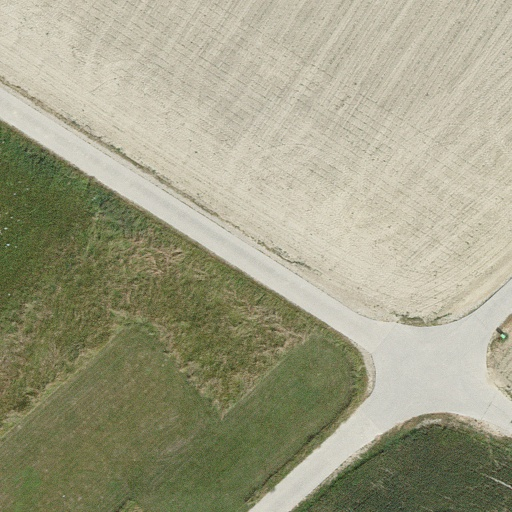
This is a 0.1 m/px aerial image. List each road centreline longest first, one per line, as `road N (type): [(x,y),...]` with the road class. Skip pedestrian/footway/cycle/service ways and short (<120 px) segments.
road 1 (track): [(0,77),(511,399)]
road 2 (track): [(254,511),(511,275)]
